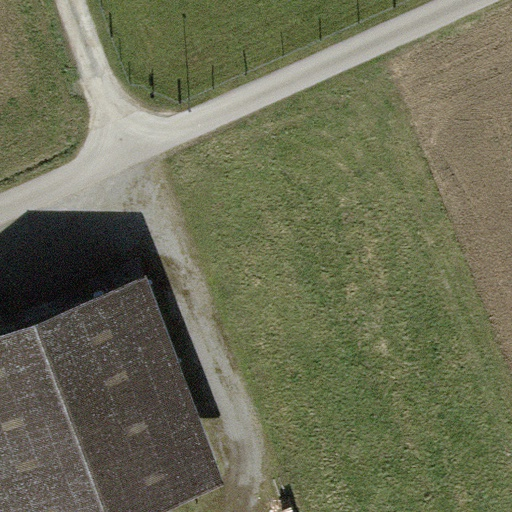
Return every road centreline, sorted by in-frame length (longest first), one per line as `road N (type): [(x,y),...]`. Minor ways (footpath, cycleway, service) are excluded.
road 1 (residential): [(457,0),(0,206)]
road 2 (track): [(70,0),(126,148)]
